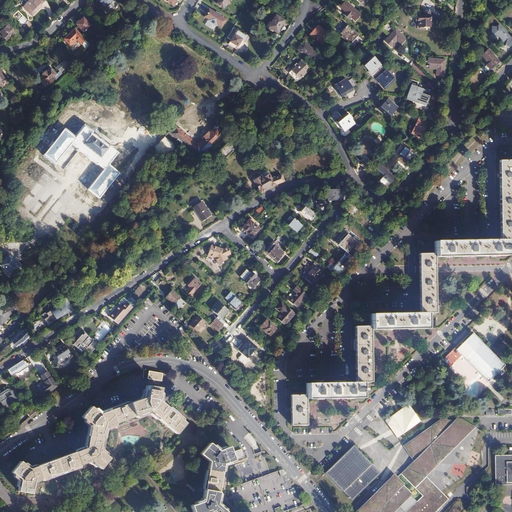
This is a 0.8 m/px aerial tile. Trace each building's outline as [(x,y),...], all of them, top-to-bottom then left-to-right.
[(37,6),(40,4),(43,1),(42,0),(28,0),(25,4),(30,9),(28,12),(31,15),(39,8),(37,6)] [(354,19),(359,13),(345,1),(340,7),(345,12),(343,15),(349,20),(351,17),(354,19)] [(208,9),(203,17),(208,19),(207,20),(215,25),(216,25),(220,27),(225,20),(220,16),(215,13),(208,9)] [(429,21),(429,12),(424,12),(424,17),(421,17),(420,14),(417,14),(417,15),(415,15),(416,21),(418,21),(418,27),(419,27),(419,29),(423,29),(423,27),(429,27),(429,25),(430,25),(430,21),(429,21)] [(27,20),(21,13),(16,18),(22,25),(27,20)] [(277,32),(284,20),(276,15),(268,27),(277,32)] [(83,31),(84,32),(86,30),(85,29),(89,25),(83,18),(76,24),(83,31)] [(215,25),(207,20),(205,25),(213,30),(215,25)] [(387,32),(393,26),(387,21),(382,27),(387,32)] [(5,33),(8,36),(13,32),(11,30),(12,29),(8,24),(4,27),(5,27),(2,29),(0,30),(0,31),(3,35),(5,33)] [(511,41),(511,40),(511,39),(499,24),(497,25),(497,27),(493,26),(490,35),(499,36),(502,40),(500,46),(504,49),(505,45),(510,47),(511,44),(511,41)] [(343,29),(337,25),(334,29),(339,33),(343,29)] [(349,45),(358,35),(347,25),(340,33),(342,35),(340,37),(349,45)] [(320,43),(327,34),(318,26),(315,29),(316,30),(311,36),(320,43)] [(233,27),(226,37),(231,40),(228,44),(236,48),(236,47),(239,49),(247,36),(233,27)] [(75,38),(80,44),(85,40),(74,29),(64,39),(69,44),(75,38)] [(405,38),(395,29),(385,39),(391,45),(396,39),(400,43),(405,38)] [(86,40),(81,44),(85,49),(90,45),(86,40)] [(73,50),(79,45),(76,41),(70,46),(73,50)] [(314,54),(318,51),(312,46),(310,47),(304,42),(297,49),(304,55),(305,55),(309,58),(313,54),(314,54)] [(490,70),(499,62),(488,50),(481,56),(487,64),(484,68),(484,70),(486,71),(488,71),(489,70),(490,70)] [(372,78),(383,68),(372,56),(362,65),(368,70),(366,72),(372,78)] [(442,77),(445,61),(429,58),(428,64),(430,64),(429,68),(437,69),(436,76),(442,77)] [(60,75),(59,74),(67,66),(62,61),(54,69),(57,72),(54,76),(48,70),(47,70),(46,69),(37,79),(38,80),(37,81),(43,87),(46,84),(47,85),(53,80),(54,81),(60,75)] [(297,81),(309,69),(301,61),(288,73),(297,81)] [(394,79),(383,68),(372,78),(378,84),(379,82),(385,88),(394,79)] [(0,86),(0,87),(2,85),(1,84),(2,82),(2,81),(4,80),(7,83),(10,80),(7,76),(6,77),(0,70),(0,86)] [(351,88),(344,78),(334,85),(340,95),(351,88)] [(419,97),(420,94),(408,90),(405,97),(426,105),(427,101),(422,99),(422,98),(419,97)] [(387,119),(397,108),(388,100),(378,111),(387,119)] [(353,123),(346,113),(336,120),(344,130),(353,123)] [(411,133),(420,137),(427,122),(418,118),(411,133)] [(208,132),(207,133),(202,138),(203,139),(199,143),(195,144),(191,141),(192,140),(191,139),(190,140),(187,137),(187,136),(182,133),(183,132),(182,131),(181,132),(174,126),(167,133),(167,134),(167,133),(175,140),(175,141),(177,140),(180,143),(179,144),(180,144),(181,144),(197,156),(202,151),(204,153),(211,146),(210,145),(220,134),(220,133),(221,132),(221,133),(222,132),(217,129),(218,126),(216,125),(214,125),(212,128),(213,129),(209,133),(208,132)] [(87,189),(98,198),(118,173),(108,165),(117,153),(109,147),(108,148),(103,144),(103,143),(97,138),(96,138),(91,134),(92,133),(84,126),(78,133),(73,129),(69,134),(63,129),(59,134),(60,135),(43,155),(54,164),(71,144),(77,149),(77,150),(96,166),(96,165),(103,170),(87,189)] [(202,138),(207,133),(203,132),(202,131),(199,131),(196,131),(192,133),(189,135),(187,136),(187,137),(190,140),(191,139),(192,139),(196,138),(199,137),(201,138),(202,138)] [(160,155),(164,159),(175,149),(174,147),(174,145),(165,136),(153,147),(154,150),(156,152),(155,153),(155,156),(156,157),(157,157),(160,155)] [(371,151),(376,144),(373,142),(374,141),(370,138),(369,140),(366,137),(361,143),(362,143),(361,145),(361,146),(356,152),(361,156),(362,154),(364,156),(365,154),(369,157),(373,152),(371,151)] [(238,150),(229,141),(211,158),(216,163),(213,165),(216,169),(238,150)] [(396,157),(406,164),(415,153),(405,145),(396,157)] [(511,160),(498,161),(500,240),(435,242),(435,254),(419,254),(419,269),(419,299),(419,313),(370,314),(370,326),(355,326),(355,382),(306,382),(306,394),(290,394),(290,424),(306,424),(306,397),(359,397),(359,382),(370,382),(370,330),(425,329),(424,313),(435,313),(435,298),(435,273),(435,268),(435,263),(435,257),(506,256),(506,240),(511,240),(511,160)] [(391,180),(394,176),(380,163),(376,168),(383,176),(377,182),(381,186),(382,185),(385,187),(391,181),(391,180)] [(364,168),(363,169),(366,172),(364,175),(368,178),(372,174),(368,170),(371,167),(367,164),(364,168)] [(276,184),(284,181),(281,176),(271,179),(266,171),(254,178),(255,180),(253,181),(261,193),(275,184),(276,184)] [(319,196),(319,201),(329,202),(329,199),(339,200),(338,201),(343,202),(343,190),(324,189),(323,196),(319,196)] [(193,209),(201,221),(210,216),(202,203),(193,209)] [(315,214),(305,206),(300,212),(310,220),(315,214)] [(293,218),(287,225),(295,232),(301,225),(293,218)] [(241,228),(251,236),(259,228),(248,220),(241,228)] [(349,248),(350,249),(358,240),(354,236),(352,238),(345,232),(339,240),(341,241),(338,245),(346,252),(349,248)] [(268,253),(277,261),(280,257),(279,256),(282,253),(277,247),(278,246),(273,241),(264,252),(267,254),(268,253)] [(167,254),(172,250),(169,246),(164,250),(167,254)] [(215,258),(218,264),(227,259),(225,256),(229,254),(226,247),(221,249),(218,249),(217,248),(209,246),(208,248),(207,249),(206,253),(207,255),(207,257),(215,258)] [(310,248),(308,251),(316,257),(318,253),(310,248)] [(352,257),(347,252),(342,257),(341,257),(339,259),(339,261),(336,264),(335,264),(333,266),(333,267),(332,268),(329,266),(327,268),(336,276),(337,275),(338,277),(341,274),(339,272),(349,262),(348,261),(352,257)] [(8,257),(0,265),(0,266),(11,277),(12,277),(20,268),(8,257)] [(303,277),(312,285),(322,274),(313,265),(303,277)] [(246,269),(240,277),(244,280),(243,281),(251,288),(258,281),(254,278),(256,276),(256,275),(256,272),(254,271),(252,271),(250,273),(246,269)] [(194,290),(195,290),(202,283),(195,277),(188,284),(190,286),(194,290)] [(134,292),(140,297),(147,290),(142,283),(134,292)] [(192,293),(194,290),(190,286),(188,289),(187,289),(184,292),(190,298),(194,294),(192,293)] [(289,300),(296,307),(307,295),(297,286),(293,290),(296,293),(289,300)] [(165,298),(173,305),(179,298),(171,291),(165,298)] [(234,296),(234,295),(230,291),(224,298),(228,302),(227,303),(234,309),(241,302),(234,296)] [(56,320),(69,311),(68,310),(72,307),(66,298),(62,301),(64,304),(55,309),(54,308),(46,313),(44,315),(43,315),(43,316),(42,316),(42,317),(43,317),(45,319),(46,318),(47,321),(46,322),(47,323),(48,323),(49,324),(56,320)] [(218,301),(211,310),(218,316),(221,318),(227,310),(218,301)] [(118,306),(114,310),(115,311),(112,314),(111,313),(108,317),(117,325),(132,308),(130,307),(126,303),(125,302),(120,307),(118,306)] [(277,318),(284,325),(295,313),(287,307),(286,307),(281,302),(276,308),(281,313),(277,318)] [(18,307),(0,306),(0,323),(2,325),(18,307)] [(223,325),(225,322),(221,318),(218,316),(215,318),(223,325)] [(193,329),(195,332),(203,323),(195,317),(187,327),(191,331),(193,329)] [(210,325),(217,331),(223,325),(215,318),(210,325)] [(261,333),(255,339),(259,342),(261,344),(276,328),(266,319),(259,326),(261,328),(259,331),(261,333)] [(38,321),(33,326),(38,330),(43,325),(38,321)] [(105,324),(94,337),(100,342),(111,329),(105,324)] [(30,336),(24,330),(12,342),(16,346),(19,344),(19,345),(22,342),(23,343),(30,336)] [(472,331),(454,348),(462,356),(488,383),(504,366),(472,331)] [(83,349),(90,354),(97,345),(84,333),(82,336),(81,335),(72,344),(81,352),(83,349)] [(247,340),(239,348),(240,349),(245,353),(244,354),(242,353),(237,358),(244,363),(248,358),(247,357),(256,347),(247,340)] [(63,358),(66,356),(65,355),(69,352),(64,345),(53,352),(55,355),(53,357),(54,359),(51,360),(54,364),(57,362),(60,363),(64,360),(63,358)] [(22,360),(7,370),(11,376),(16,373),(16,374),(18,373),(18,375),(21,373),(20,371),(25,368),(26,370),(27,370),(28,369),(22,360)] [(47,372),(41,376),(46,385),(42,388),(41,390),(45,395),(57,387),(47,372)] [(21,459),(21,460),(12,471),(21,478),(19,490),(33,493),(35,481),(37,480),(41,479),(93,461),(103,469),(112,458),(102,450),(106,427),(151,411),(175,432),(184,421),(160,400),(162,389),(148,386),(145,398),(119,407),(102,414),(92,406),(83,417),(92,425),(88,447),(31,467),(30,467),(21,459)] [(258,402),(263,398),(255,387),(250,391),(258,402)] [(4,405),(5,407),(8,405),(7,404),(11,402),(10,401),(11,400),(14,398),(10,391),(7,391),(6,390),(0,393),(0,402),(1,402),(2,405),(4,405)] [(407,403),(384,420),(397,438),(420,421),(407,403)] [(398,475),(358,511),(399,511),(401,510),(402,511),(436,511),(450,499),(428,478),(477,428),(464,419),(458,419),(456,421),(444,419),(404,448),(415,461),(403,473),(423,497),(419,502),(413,497),(416,494),(398,475)] [(228,511),(215,501),(221,462),(232,457),(226,444),(216,448),(208,441),(198,452),(207,459),(200,498),(189,503),(192,511),(205,511),(206,511),(228,511)] [(351,444),(321,473),(349,502),(379,473),(351,444)] [(237,455),(242,453),(239,446),(234,448),(237,455)] [(511,455),(494,455),(494,485),(511,484),(511,455)] [(447,473),(463,476),(465,464),(449,462),(447,473)]
